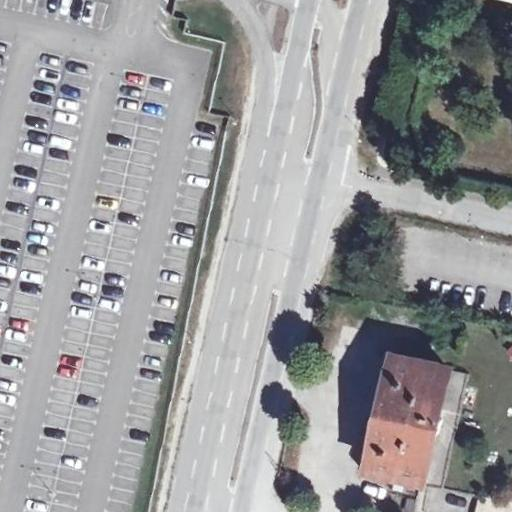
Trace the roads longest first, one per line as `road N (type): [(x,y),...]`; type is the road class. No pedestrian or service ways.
road 1 (primary): [(303,0),(181,511)]
road 2 (primary): [(207,511),(327,0)]
road 3 (unknown): [(235,0),(257,32),(269,143)]
